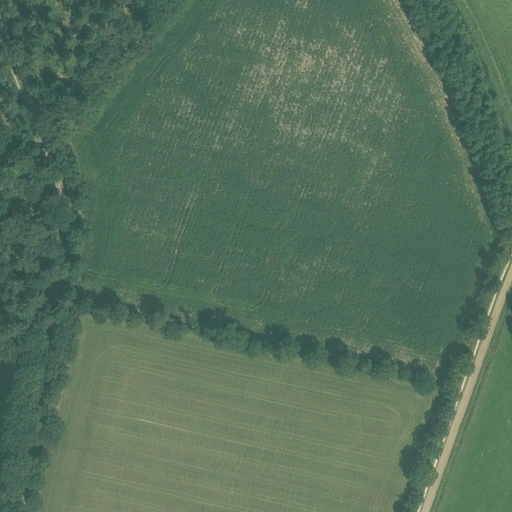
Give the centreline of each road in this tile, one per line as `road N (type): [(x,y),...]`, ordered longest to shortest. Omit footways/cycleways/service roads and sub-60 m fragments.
road 1 (track): [(21,511),(59,226),(43,139)]
road 2 (track): [(511,273),(425,511)]
road 3 (track): [(43,139),(162,0)]
